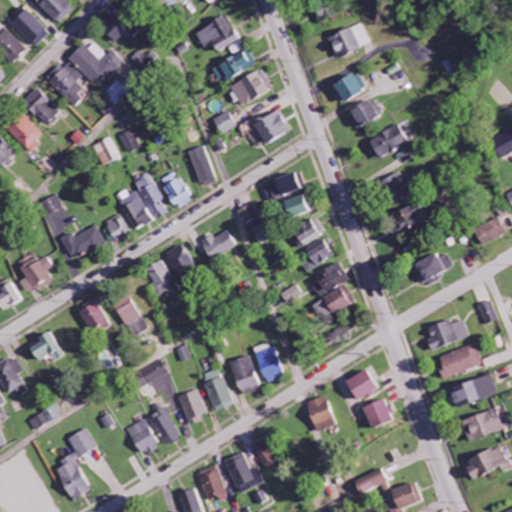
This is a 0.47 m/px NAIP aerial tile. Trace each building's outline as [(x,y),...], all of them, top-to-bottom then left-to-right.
[(35,0),(62,26),(76,11),(65,0),(35,0)] [(343,17),(339,7),(321,13),(325,24),(343,17)] [(37,50),(53,35),(28,9),(12,23),(37,50)] [(119,44),(126,37),(133,43),(142,34),(119,13),(104,30),(119,44)] [(207,50),(216,45),(220,53),(243,42),(231,17),(199,32),(207,50)] [(374,46),(366,25),(332,38),(340,59),(374,46)] [(29,50),(5,28),(0,33),(0,51),(14,65),(29,50)] [(96,85),(106,76),(110,81),(128,65),(116,51),(110,57),(98,44),(91,50),(87,45),(72,60),(96,85)] [(259,65),(251,50),(215,69),(223,85),(259,65)] [(146,72),(161,58),(156,52),(149,58),(143,52),(135,59),(146,72)] [(86,100),(81,95),(87,89),(81,84),(87,78),(72,64),(66,70),(62,66),(49,80),(78,109),(86,100)] [(0,86),(8,78),(0,69),(0,86)] [(233,88),(244,108),(275,90),(264,70),(233,88)] [(335,87),(345,105),(371,90),(360,72),(335,87)] [(120,106),(134,91),(121,79),(107,94),(120,106)] [(26,103),(49,129),(64,116),(40,90),(26,103)] [(379,109),(377,110),(374,102),(352,110),(359,129),(383,120),(379,109)] [(292,132),(281,112),(254,127),(265,147),(292,132)] [(39,142),(45,136),(22,114),(7,130),(33,155),(42,145),(39,142)] [(238,130),(232,114),(216,120),(222,136),(238,130)] [(369,140),(377,160),(411,146),(403,127),(369,140)] [(122,136),(129,154),(142,149),(136,131),(122,136)] [(87,140),(80,132),(72,139),(79,147),(87,140)] [(501,160),(511,155),(511,133),(493,141),(501,160)] [(19,156),(0,137),(0,166),(4,171),(19,156)] [(96,146),(105,167),(122,160),(113,139),(96,146)] [(191,152),(200,188),(217,183),(208,148),(191,152)] [(161,182),(179,211),(194,202),(176,173),(161,182)] [(271,203),(306,189),(300,173),(264,187),(271,203)] [(404,180),(401,174),(385,182),(396,205),(423,191),(415,175),(404,180)] [(169,214),(152,175),(137,181),(154,221),(169,214)] [(64,208),(58,197),(47,203),(53,214),(64,208)] [(289,220),(310,214),(305,197),(284,203),(289,220)] [(431,229),(426,218),(433,215),(428,203),(392,220),(402,242),(431,229)] [(246,225),(261,218),(255,205),(239,212),(246,225)] [(111,246),(132,235),(123,218),(102,229),(111,246)] [(509,236),(502,220),(476,230),(483,247),(509,236)] [(259,245),(273,241),(268,224),(254,229),(259,245)] [(294,236),(300,249),(324,237),(318,224),(294,236)] [(76,263),(107,244),(96,227),(76,240),(72,234),(62,241),(76,263)] [(201,242),(212,262),(238,248),(230,232),(215,240),(213,236),(201,242)] [(307,262),(303,264),(308,274),(335,259),(326,241),(303,253),(307,262)] [(179,283),(198,273),(185,247),(166,256),(179,283)] [(448,251),(415,268),(426,288),(441,280),(440,277),(456,268),(448,251)] [(28,297),(54,283),(48,272),(54,269),(47,256),(21,270),(27,280),(21,283),(28,297)] [(147,269),(158,299),(176,292),(164,262),(147,269)] [(319,296),(349,283),(341,265),(318,275),(321,283),(315,286),(319,296)] [(0,285),(0,311),(1,313),(22,304),(11,279),(1,283),(1,285),(0,285)] [(287,305),(304,297),(299,286),(282,294),(287,305)] [(357,305),(350,289),(314,304),(321,320),(357,305)] [(113,305),(133,340),(149,332),(129,296),(113,305)] [(108,323),(94,301),(77,311),(91,333),(108,323)] [(489,326),(502,321),(494,302),(481,307),(489,326)] [(466,321),(455,326),(453,321),(430,330),(434,340),(430,342),(434,353),(473,338),(466,321)] [(64,358),(51,334),(29,346),(38,364),(50,357),(54,364),(64,358)] [(439,361),(447,381),(487,365),(479,345),(439,361)] [(178,351),(184,363),(193,359),(187,347),(178,351)] [(285,380),(277,347),(267,349),(267,351),(258,353),(265,385),(285,380)] [(230,365),(244,398),(264,390),(250,357),(230,365)] [(20,376),(25,373),(17,358),(0,367),(0,381),(8,396),(16,392),(19,397),(29,392),(20,376)] [(170,377),(164,364),(135,377),(140,389),(170,377)] [(203,377),(216,414),(235,406),(222,370),(203,377)] [(378,391),(369,372),(347,382),(356,402),(378,391)] [(452,390),(459,410),(502,396),(495,376),(452,390)] [(0,409),(8,404),(0,390),(0,409)] [(202,423),(200,418),(209,414),(199,391),(179,399),(191,428),(202,423)] [(308,404),(318,433),(338,426),(328,397),(308,404)] [(393,422),(384,401),(364,410),(373,430),(393,422)] [(64,415),(58,404),(30,421),(37,432),(64,415)] [(162,404),(154,409),(158,415),(149,420),(165,447),(182,438),(162,404)] [(465,423),(473,444),(508,431),(500,410),(465,423)] [(116,426),(110,416),(102,420),(108,431),(116,426)] [(129,430),(140,457),(160,448),(148,421),(129,430)] [(77,456),(55,467),(73,503),(92,492),(77,461),(99,450),(88,430),(69,440),(77,456)] [(284,466),(271,441),(256,449),(269,473),(284,466)] [(511,471),(511,462),(507,449),(469,462),(475,480),(504,471),(505,474),(511,471)] [(252,472),(245,455),(227,461),(239,495),(266,486),(260,470),(252,472)] [(230,500),(218,467),(200,474),(210,502),(220,499),(221,503),(230,500)] [(359,494),(389,486),(386,473),(356,481),(359,494)] [(397,511),(423,504),(417,485),(385,495),(389,511),(397,511)] [(204,511),(198,490),(179,496),(183,511),(204,511)]
